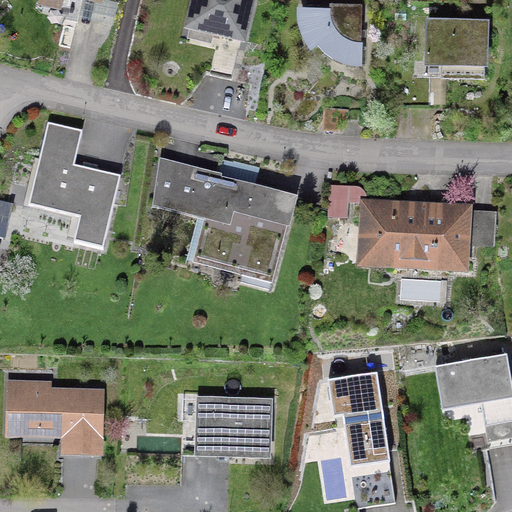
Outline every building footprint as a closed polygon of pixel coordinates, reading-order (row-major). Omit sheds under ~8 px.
[(61,11),(63,0),(70,0),(88,4),(84,19),(114,26),(119,4),(104,0),(103,0),(39,0),(38,6),(61,11)] [(255,0),(185,0),(190,2),(183,31),(188,32),(187,40),(212,46),(214,38),(245,45),(255,0)] [(354,70),(362,71),(363,46),(362,46),(363,8),(329,7),(329,12),(297,11),(297,25),(300,36),(305,46),(311,55),(317,50),(324,57),(333,63),(345,68),(354,70)] [(425,77),(399,76),(399,104),(446,105),(447,82),(484,83),(484,72),(489,72),(490,22),(426,21),(425,77)] [(349,110),(324,108),(322,133),(347,135),(349,110)] [(104,251),(121,177),(92,170),(75,166),(83,132),(48,124),(39,159),(35,158),(23,211),(72,222),(67,242),(104,251)] [(241,282),(270,290),(271,285),(273,285),(288,230),(291,230),(298,199),(255,187),(260,169),(233,161),(233,163),(223,159),(219,174),(160,159),(152,208),(197,220),(186,262),(241,277),(241,282)] [(348,219),(349,204),(360,204),(361,200),(366,201),(366,194),(362,190),(358,187),(349,187),(329,186),(327,218),(348,219)] [(473,211),(473,207),(366,201),(361,200),(360,204),(357,268),(469,275),(471,247),(495,248),(497,213),(473,211)] [(0,238),(5,239),(14,205),(0,201),(0,238)] [(511,380),(508,357),(434,369),(441,413),(481,407),(487,445),(511,441),(511,380)] [(349,472),(391,466),(378,375),(327,382),(333,420),(342,419),(349,472)] [(60,441),(60,458),(103,459),(105,390),(51,389),(51,383),(6,382),(5,439),(60,441)] [(195,423),(194,460),(272,462),(273,400),(196,398),(196,401),(180,400),(180,423),(195,423)]
